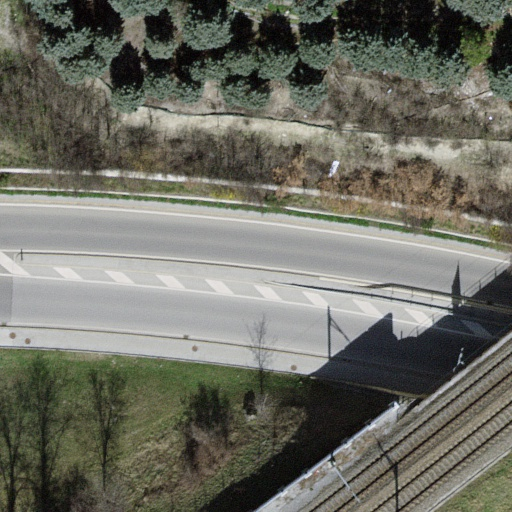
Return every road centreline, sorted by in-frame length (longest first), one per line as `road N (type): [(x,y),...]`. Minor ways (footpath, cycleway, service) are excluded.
road 1 (secondary): [(0,285),(344,332),(511,374)]
road 2 (secondary): [(511,283),(285,245),(0,228)]
